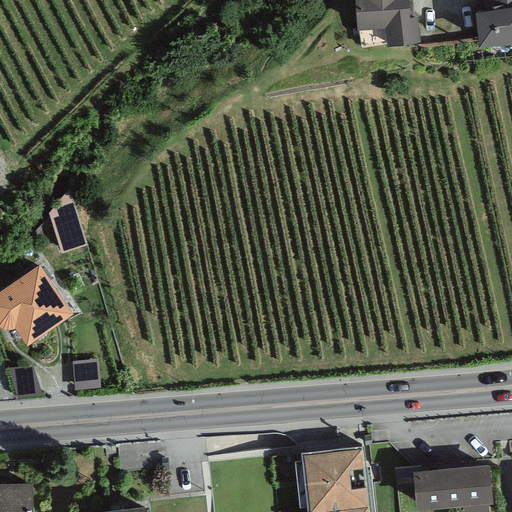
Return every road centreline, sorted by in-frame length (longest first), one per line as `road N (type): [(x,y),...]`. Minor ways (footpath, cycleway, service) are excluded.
road 1 (primary): [(0,428),(511,386)]
road 2 (track): [(185,0),(0,192)]
